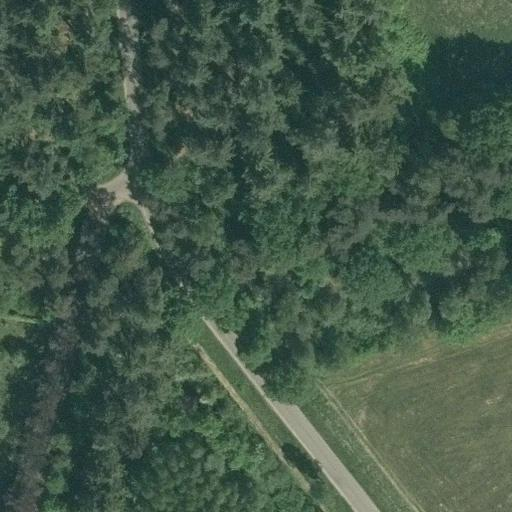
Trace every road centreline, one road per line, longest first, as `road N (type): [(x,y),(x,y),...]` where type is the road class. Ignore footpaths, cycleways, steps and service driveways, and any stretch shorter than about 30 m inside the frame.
road 1 (unclassified): [(367,511),(149,240),(125,188)]
road 2 (unclassified): [(125,188),(110,0)]
road 3 (unclassified): [(125,188),(0,206)]
